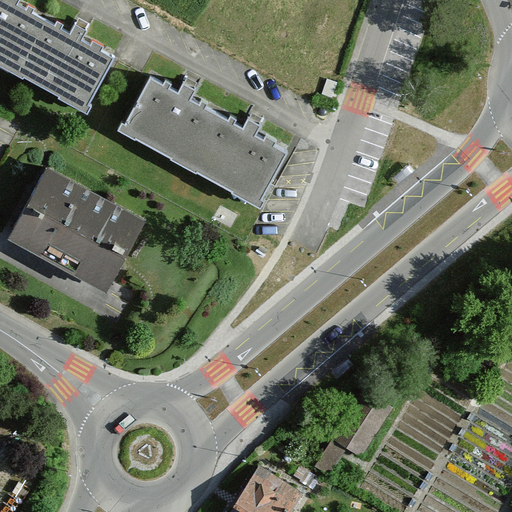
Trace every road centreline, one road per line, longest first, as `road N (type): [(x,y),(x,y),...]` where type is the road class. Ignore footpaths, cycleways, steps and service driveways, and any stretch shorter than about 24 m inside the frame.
road 1 (primary): [(511,101),(471,152),(324,282),(220,370),(165,402)]
road 2 (primary): [(199,443),(511,186)]
road 3 (residential): [(82,0),(341,143)]
road 4 (residential): [(341,143),(390,0)]
road 5 (residential): [(109,414),(0,328)]
road 6 (primary): [(112,494),(150,506),(175,498),(193,480),(199,443)]
